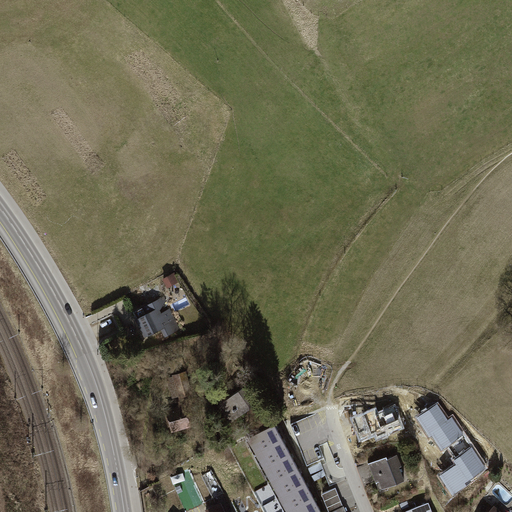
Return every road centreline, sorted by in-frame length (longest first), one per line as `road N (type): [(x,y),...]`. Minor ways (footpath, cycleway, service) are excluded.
road 1 (trunk): [(511,256),(363,201),(257,147),(29,0)]
road 2 (primary): [(0,206),(86,357),(124,511)]
road 3 (track): [(346,74),(423,200),(444,199),(511,152)]
road 4 (residential): [(367,511),(329,398)]
